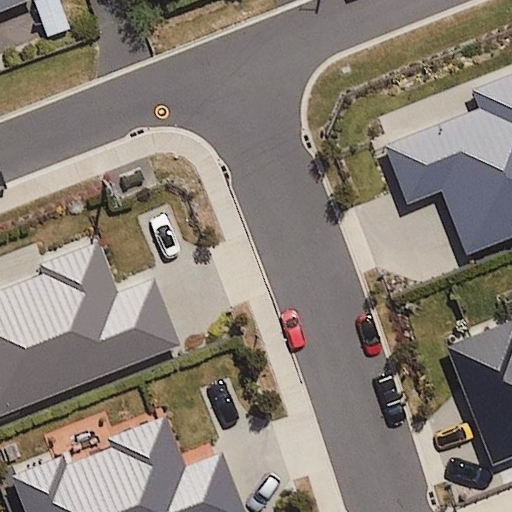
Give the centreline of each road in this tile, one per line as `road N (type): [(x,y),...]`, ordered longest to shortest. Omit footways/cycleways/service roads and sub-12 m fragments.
road 1 (residential): [(232,62),(393,511)]
road 2 (residential): [(0,149),(232,62)]
road 3 (residential): [(232,62),(387,0)]
